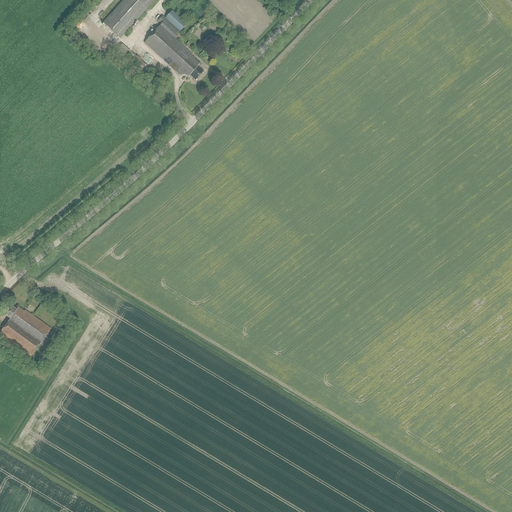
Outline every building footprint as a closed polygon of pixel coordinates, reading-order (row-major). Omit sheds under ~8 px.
[(123,0),(104,23),(121,38),(145,11),(147,9),(154,0),(123,0)] [(180,32),(187,25),(173,11),(166,18),(180,32)] [(162,24),(144,43),(183,78),(185,75),(188,77),(190,76),(196,81),(204,72),(200,69),(202,67),(200,65),(194,60),(195,59),(192,56),(193,55),(173,38),(179,31),(163,16),(158,21),(162,24)] [(131,53),(125,60),(140,73),(147,65),(132,52),(131,53)] [(0,334),(31,357),(51,329),(25,310),(24,312),(18,307),(17,309),(12,306),(5,315),(10,319),(0,332),(0,334)]
